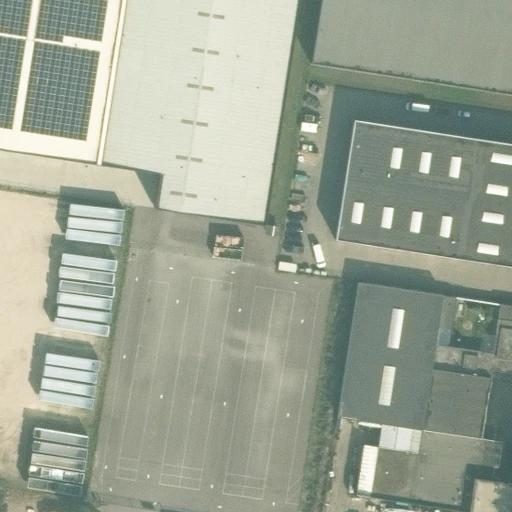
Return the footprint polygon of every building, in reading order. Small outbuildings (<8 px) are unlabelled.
[(0,0),(0,150),(158,174),(153,208),(263,225),(297,0),(0,0)] [(511,95),(511,0),(319,0),(310,64),(511,95)] [(343,181),(374,186),(383,125),(353,121),(343,181)] [(374,186),(404,190),(413,130),(383,125),(374,186)] [(404,190),(433,195),(443,134),(413,130),(404,190)] [(433,195),(463,199),(467,170),(472,139),(443,134),(433,195)] [(467,170),(511,176),(511,145),(472,139),(467,170)] [(463,199),(511,206),(511,176),(467,170),(463,199)] [(334,241),(365,246),(374,186),(343,181),(334,241)] [(365,246),(394,250),(404,190),(374,186),(365,246)] [(394,250),(424,255),(433,195),(404,190),(394,250)] [(454,259),(458,229),(463,199),(433,195),(424,255),(454,259)] [(458,229),(511,237),(511,206),(463,199),(458,229)] [(454,259),(511,268),(511,237),(458,229),(454,259)] [(150,230),(126,388),(226,403),(250,245),(150,230)] [(246,283),(216,483),(291,495),(322,295),(246,283)] [(356,284),(336,419),(419,431),(480,440),(491,371),(511,374),(511,322),(495,320),(490,354),(433,346),(440,296),(356,284)] [(364,446),(356,496),(369,497),(463,511),(510,511),(511,505),(511,484),(498,483),(498,485),(490,484),(491,477),(491,473),(481,471),(485,441),(480,440),(419,431),(416,454),(377,448),(376,448),(364,446)]
